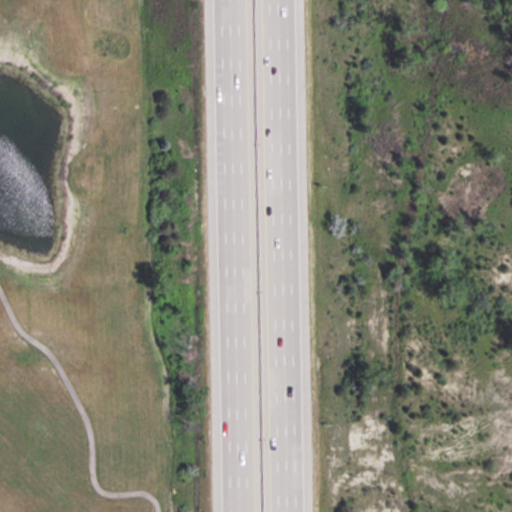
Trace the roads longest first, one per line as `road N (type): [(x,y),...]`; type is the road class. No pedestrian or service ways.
road 1 (motorway): [(223,0),(232,511)]
road 2 (motorway): [(292,511),(289,0)]
